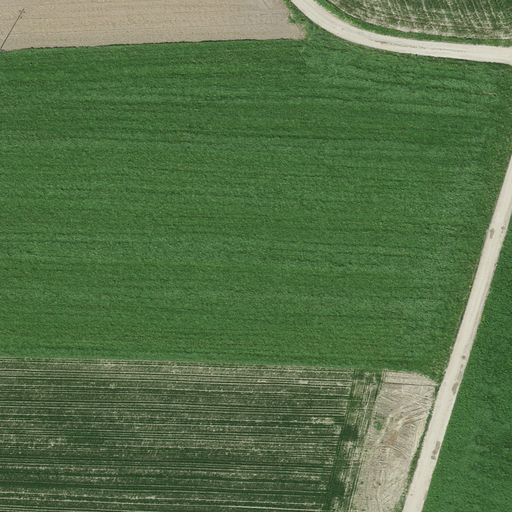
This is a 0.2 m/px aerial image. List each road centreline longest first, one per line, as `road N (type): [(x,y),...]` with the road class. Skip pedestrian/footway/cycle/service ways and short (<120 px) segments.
road 1 (track): [(511,179),(412,511)]
road 2 (track): [(293,0),(372,45),(511,59)]
